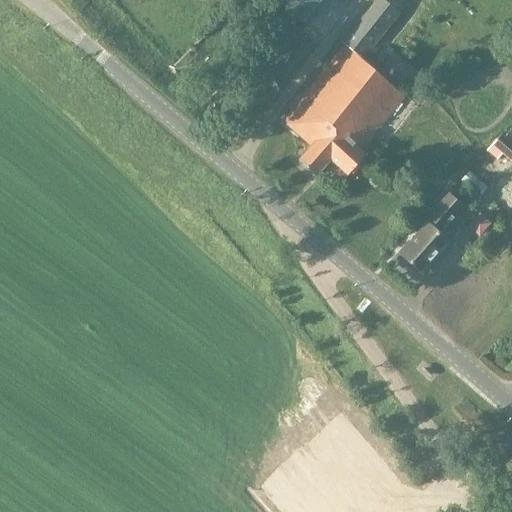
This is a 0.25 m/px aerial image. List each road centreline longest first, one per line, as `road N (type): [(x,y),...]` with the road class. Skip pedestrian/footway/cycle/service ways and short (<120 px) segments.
road 1 (tertiary): [(302,228),(31,0)]
road 2 (unclassified): [(486,511),(324,288),(302,228)]
road 3 (tertiary): [(511,407),(302,228)]
